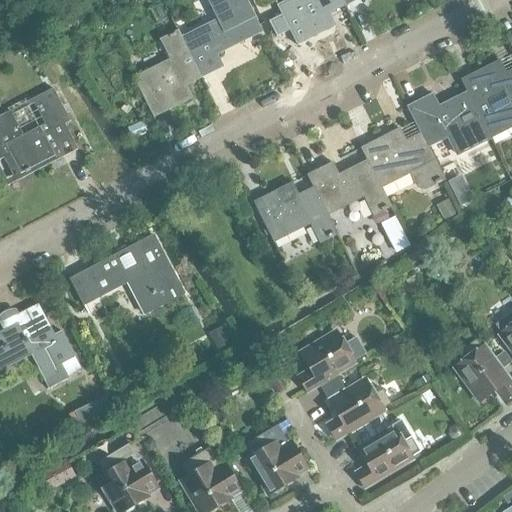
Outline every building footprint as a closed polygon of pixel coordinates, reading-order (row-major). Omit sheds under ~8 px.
[(220,20),(183,38),(182,39),(202,78),(224,67),(217,54),(263,31),(256,18),(244,25),(231,0),(214,0),(211,2),(220,20)] [(276,0),(265,0),(270,9),(278,5),(276,0)] [(289,0),(278,6),(283,15),(290,31),(298,46),(337,26),(331,14),(346,6),(342,0),(289,0)] [(283,15),(269,22),(277,38),(290,31),(283,15)] [(182,39),(183,38),(179,30),(177,32),(170,36),(171,37),(163,41),(172,59),(134,79),(154,118),(193,98),(187,86),(202,78),(182,39)] [(461,81),(468,94),(481,121),(482,120),(492,140),(493,140),(493,139),(511,129),(511,71),(505,75),(499,62),(461,81)] [(34,104),(45,125),(24,136),(11,112),(0,117),(0,161),(4,159),(14,177),(53,157),(56,162),(78,150),(65,126),(71,123),(54,90),(53,90),(54,93),(34,104)] [(408,108),(422,136),(422,135),(428,148),(429,148),(449,137),(451,140),(456,146),(463,148),(470,147),(473,145),(475,148),(491,140),(492,140),(482,120),(481,121),(468,94),(440,108),(433,95),(408,108)] [(361,149),(368,163),(369,162),(382,189),(382,188),(410,175),(415,186),(417,188),(421,190),(424,191),(429,189),(444,182),(446,181),(429,148),(428,148),(422,135),(422,136),(406,143),(400,130),(361,149)] [(308,176),(315,190),(315,189),(328,216),(329,215),(365,197),(374,216),(391,209),(392,210),(393,209),(382,188),(382,189),(369,162),(368,163),(340,177),(333,163),(308,176)] [(315,189),(315,190),(299,197),(292,184),(254,203),(274,243),(311,224),(321,242),(337,236),(337,237),(339,236),(329,215),(328,216),(315,189)] [(469,192),(456,198),(461,207),(473,200),(469,192)] [(447,198),(435,205),(443,221),(455,214),(447,198)] [(402,231),(389,238),(396,253),(410,246),(402,231)] [(103,297),(101,294),(129,279),(147,315),(184,295),(154,237),(71,281),(85,307),(103,297)] [(431,244),(417,252),(422,260),(436,251),(431,244)] [(415,252),(407,257),(412,265),(420,260),(415,252)] [(17,328),(0,336),(0,367),(30,352),(46,382),(60,375),(55,366),(75,357),(62,332),(54,336),(39,306),(13,320),(17,328)] [(511,313),(496,325),(501,332),(500,333),(511,349),(511,313)] [(227,330),(213,337),(220,351),(234,343),(227,330)] [(299,379),(306,391),(354,362),(367,354),(357,337),(344,345),(337,333),(301,354),(311,371),(299,379)] [(511,394),(511,386),(500,371),(493,361),(483,347),(481,348),(475,340),(462,349),(468,357),(455,367),(480,401),(496,389),(504,400),(511,394)] [(511,362),(505,352),(493,361),(500,371),(511,362)] [(273,366),(264,371),(269,380),(278,374),(273,366)] [(430,381),(427,375),(419,380),(422,386),(430,381)] [(382,409),(391,404),(383,390),(374,395),(366,381),(330,403),(340,420),(328,427),(335,439),(383,410),(382,409)] [(225,391),(222,385),(214,389),(218,395),(225,391)] [(205,394),(195,400),(200,408),(210,402),(205,394)] [(109,398),(77,413),(85,430),(117,415),(109,398)] [(394,429),(358,451),(369,468),(357,475),(364,487),(412,458),(411,457),(420,452),(401,421),(392,426),(394,429)] [(248,459),(269,495),(272,493),(277,494),(283,491),(284,486),(297,478),(295,475),(306,469),(291,444),(289,445),(277,425),(265,433),(272,445),(248,459)] [(448,430),(447,436),(450,441),(456,442),(461,438),(462,432),(459,427),(453,426),(448,430)] [(153,438),(143,444),(149,454),(155,450),(157,444),(153,438)] [(105,475),(99,479),(118,511),(130,511),(133,510),(134,505),(147,498),(145,494),(156,488),(142,463),(140,464),(128,445),(98,463),(105,475)] [(181,465),(188,477),(182,481),(200,511),(215,511),(216,511),(217,507),(230,500),(228,496),(239,490),(225,465),(222,466),(211,447),(181,465)] [(59,469),(37,483),(40,490),(63,477),(59,469)]
